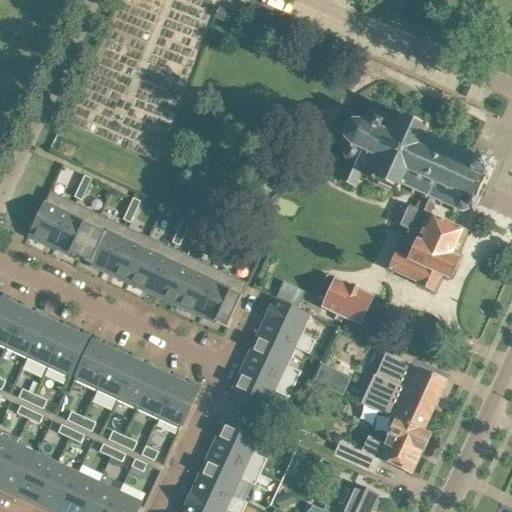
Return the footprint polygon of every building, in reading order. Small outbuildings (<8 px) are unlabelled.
[(219,8),(215,17),(227,23),(232,14),(219,8)] [(493,162),(471,152),(437,136),(436,139),(424,133),(426,130),(427,130),(428,127),(401,115),(399,118),(400,118),(398,122),(368,108),(362,121),(354,121),(353,118),(351,119),(352,122),(345,128),(342,126),(342,128),(344,130),(344,138),(341,139),(342,141),(345,140),(350,146),(348,146),(347,147),(346,148),(345,149),(344,150),(344,152),(343,153),(344,155),(344,156),(344,157),(345,158),(346,159),(347,161),(348,161),(339,181),(354,188),(360,174),(379,183),(378,184),(390,190),(391,188),(396,190),(396,191),(398,192),(400,189),(399,189),(401,185),(412,190),(430,198),(423,213),(430,216),(436,202),(440,203),(439,206),(454,213),(456,210),(459,212),(460,212),(461,212),(464,212),(465,211),(466,211),(468,209),(469,208),(472,209),(475,208),(477,205),(476,201),(478,196),(481,198),(486,186),(483,184),(486,180),(488,180),(495,165),(493,164),(493,162)] [(87,190),(92,179),(85,176),(79,187),(87,190)] [(82,201),(87,190),(79,187),(74,197),(82,201)] [(56,247),(76,204),(51,192),(31,235),(56,247)] [(136,213),(141,202),(133,198),(128,209),(136,213)] [(80,258),(100,215),(76,204),(56,247),(80,258)] [(430,216),(423,213),(409,206),(400,226),(410,230),(406,237),(407,238),(404,243),(414,247),(408,260),(396,254),(388,270),(417,283),(416,285),(434,293),(442,277),(447,279),(452,278),(458,263),(457,259),(455,258),(467,232),(430,216)] [(131,223),(136,213),(128,209),(123,220),(131,223)] [(105,269),(125,227),(100,215),(80,258),(105,269)] [(184,235),(189,225),(182,221),(177,232),(184,235)] [(129,281),(149,238),(125,227),(105,269),(129,281)] [(179,246),(184,235),(177,232),(172,243),(179,246)] [(154,292),(173,249),(149,238),(129,281),(154,292)] [(233,258),(238,247),(231,244),(226,255),(233,258)] [(178,303),(198,261),(173,249),(154,292),(178,303)] [(228,269),(233,258),(226,255),(220,266),(228,269)] [(202,315),(222,272),(198,261),(178,303),(202,315)] [(228,326),(248,284),(222,272),(202,315),(228,326)] [(327,275),(318,296),(324,298),(320,307),(321,308),(360,326),(374,297),(327,275)] [(283,283),(276,300),(297,310),(305,293),(283,283)] [(276,300),(261,332),(309,354),(316,341),(302,335),(311,316),(297,310),(276,300)] [(0,346),(6,349),(23,311),(2,301),(0,305),(0,346)] [(27,359),(44,321),(23,311),(6,349),(27,359)] [(47,368),(65,331),(44,321),(27,359),(47,368)] [(68,380),(86,341),(65,331),(47,368),(68,378),(67,379),(68,380)] [(309,355),(309,354),(261,332),(246,363),(295,386),(301,372),(288,366),(296,349),(309,355)] [(96,391),(114,353),(92,343),(74,383),(75,383),(76,381),(96,391)] [(117,400),(134,363),(114,353),(96,391),(117,400)] [(411,367),(412,366),(386,354),(376,375),(374,374),(360,404),(396,420),(425,432),(447,382),(419,369),(419,371),(411,367)] [(138,410),(155,373),(134,363),(117,400),(138,410)] [(289,399),(295,386),(246,363),(231,395),(267,412),(276,392),(289,399)] [(351,377),(346,375),(321,364),(313,382),(342,395),(351,377)] [(158,420),(176,382),(155,373),(138,410),(158,420)] [(179,431),(197,392),(176,382),(158,420),(179,429),(178,431),(179,431)] [(31,404),(35,395),(23,389),(19,398),(31,404)] [(43,410),(47,401),(35,395),(31,404),(43,410)] [(28,419),(32,411),(21,406),(17,414),(28,419)] [(40,424),(43,417),(32,411),(28,419),(40,424)] [(80,427),(84,418),(72,412),(67,421),(80,427)] [(92,433),(96,423),(84,418),(80,427),(92,433)] [(263,434),(228,418),(213,449),(262,472),(267,460),(254,454),(263,434)] [(431,435),(425,432),(396,420),(388,437),(389,437),(385,445),(369,438),(362,452),(412,475),(422,453),(423,453),(431,435)] [(69,438),(73,430),(62,425),(58,433),(69,438)] [(81,444),(85,436),(73,430),(69,438),(81,444)] [(121,446),(123,441),(125,437),(113,431),(109,440),(121,446)] [(0,440),(0,479),(15,448),(19,439),(10,435),(6,444),(2,442),(0,440)] [(133,452),(137,443),(125,437),(123,441),(121,446),(133,452)] [(111,458),(114,450),(103,444),(100,452),(111,458)] [(154,462),(157,456),(159,452),(146,447),(142,456),(154,462)] [(0,484),(19,494),(36,457),(15,448),(0,479),(0,484)] [(255,486),(262,472),(213,449),(198,481),(234,497),(242,480),(255,486)] [(122,463),(126,455),(114,450),(111,458),(122,463)] [(39,503),(56,467),(36,457),(19,494),(39,503)] [(143,473),(147,465),(135,459),(132,467),(143,473)] [(58,511),(60,511),(77,476),(56,467),(39,503),(58,511)] [(85,511),(98,486),(77,476),(60,511),(85,511)] [(337,482),(322,511),(372,511),(380,496),(354,484),(341,478),(339,482),(337,482)] [(243,511),(247,503),(234,497),(198,481),(183,511),(227,511),(228,511),(243,511)] [(110,511),(118,496),(98,486),(85,511),(110,511)] [(286,495),(276,499),(280,510),(290,506),(286,495)] [(136,511),(140,506),(118,496),(110,511),(136,511)]
